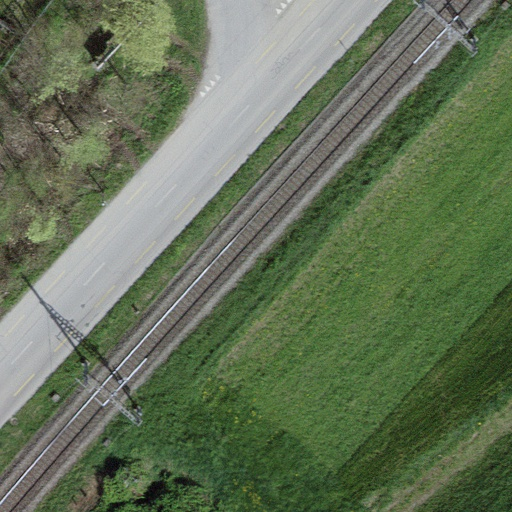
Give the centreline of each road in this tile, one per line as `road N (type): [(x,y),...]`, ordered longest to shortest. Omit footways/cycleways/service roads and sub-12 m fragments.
road 1 (unclassified): [(340,0),(0,378)]
road 2 (track): [(396,511),(511,418)]
